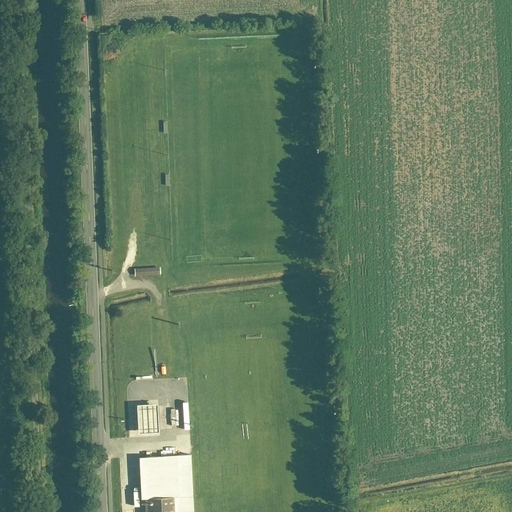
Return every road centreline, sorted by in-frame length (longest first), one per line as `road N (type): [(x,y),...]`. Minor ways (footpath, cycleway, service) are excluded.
road 1 (tertiary): [(100,511),(78,0)]
road 2 (unclassified): [(18,0),(39,511)]
